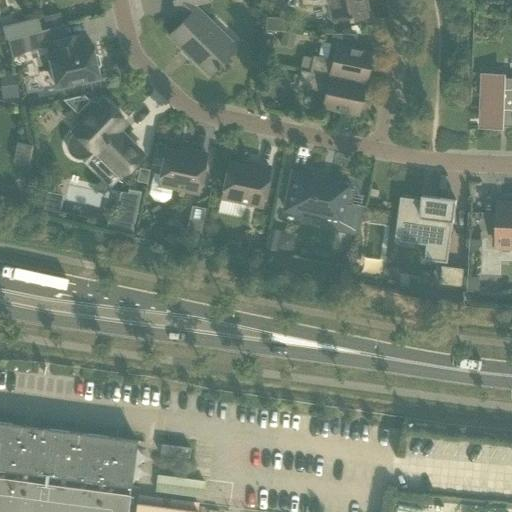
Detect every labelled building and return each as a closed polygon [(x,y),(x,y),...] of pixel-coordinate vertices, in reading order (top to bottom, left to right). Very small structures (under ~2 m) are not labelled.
[(168,36),(208,75),(232,51),(207,26),(210,22),(192,5),(208,1),(207,0),(172,0),(174,9),(180,7),(188,16),(168,36)] [(300,0),(301,5),(320,6),(327,4),(331,20),(346,16),(347,20),(366,17),(365,11),(367,7),(365,1),(364,0),(300,0)] [(43,17),(46,30),(62,26),(59,13),(43,17)] [(15,38),(41,31),(37,18),(12,24),(15,38)] [(55,89),(89,81),(99,79),(97,69),(99,64),(97,56),(93,53),(91,44),(81,46),(79,35),(67,38),(64,25),(62,26),(46,30),(41,31),(15,38),(7,40),(11,58),(17,57),(27,52),(46,47),(55,89)] [(295,35),(282,32),(279,45),(292,48),(295,35)] [(312,56),(309,72),(364,84),(365,80),(368,78),(369,71),(367,67),(370,52),(335,45),(332,60),(312,56)] [(322,108),(335,110),(357,115),(360,100),(364,98),(365,91),(363,88),(364,84),(309,72),(300,70),(296,87),(325,93),(322,108)] [(0,73),(0,82),(2,99),(18,97),(15,72),(0,73)] [(482,125),(511,126),(511,78),(502,78),(502,86),(484,85),(482,125)] [(261,96),(275,96),(275,84),(261,84),(261,96)] [(83,96),(63,101),(76,113),(88,101),(83,96)] [(121,177),(142,156),(142,155),(116,130),(125,122),(103,100),(72,132),(68,137),(66,143),(66,147),(67,151),(70,155),(73,158),(78,160),(83,159),(86,158),(94,153),(95,152),(121,177)] [(29,145),(14,141),(10,162),(25,165),(29,145)] [(170,197),(171,188),(197,193),(206,154),(183,149),(182,153),(165,150),(159,175),(153,174),(149,193),(154,201),(162,202),(170,197)] [(245,166),(228,163),(221,198),(261,206),(269,167),(246,162),(245,166)] [(321,215),(340,219),(343,203),(347,204),(349,202),(352,193),(350,190),(346,189),(347,186),(320,180),(321,178),(292,172),(284,210),(320,217),(321,215)] [(134,220),(139,197),(120,192),(114,216),(134,220)] [(451,233),(452,233),(456,198),(421,194),(421,199),(398,196),(394,227),(417,230),(416,243),(427,244),(425,259),(448,262),(451,233)] [(511,203),(502,203),(498,207),(496,242),(511,242),(511,203)] [(199,237),(202,223),(188,220),(186,235),(199,237)] [(276,252),(277,249),(280,234),(280,231),(268,228),(263,249),(276,252)] [(464,269),(443,267),(440,284),(462,287),(464,269)] [(126,511),(136,441),(0,422),(0,511),(126,511)] [(159,454),(167,455),(174,456),(189,458),(190,448),(176,446),(168,445),(160,444),(159,454)]
